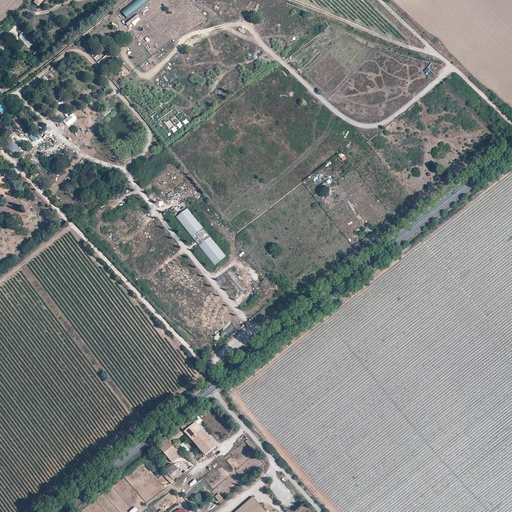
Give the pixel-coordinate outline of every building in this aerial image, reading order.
[(140,12),(125,23),(129,27),(143,16),(140,12)] [(19,131),(25,127),(17,115),(12,118),(19,131)] [(6,148),(15,152),(18,145),(9,141),(6,148)] [(342,151),(338,154),(343,161),(347,158),(342,151)] [(322,190),(331,187),(328,181),(320,184),(322,190)] [(191,237),(202,229),(188,208),(176,216),(191,237)] [(210,236),(199,246),(215,265),(226,256),(210,236)] [(236,282),(241,290),(245,288),(239,279),(236,282)] [(191,417),(156,445),(172,462),(182,454),(172,444),(186,433),(205,455),(216,446),(209,438),(191,417)] [(174,464),(166,472),(174,481),(183,474),(174,464)] [(219,493),(215,496),(220,502),(223,499),(219,493)] [(265,511),(256,502),(251,497),(234,511),(265,511)]
